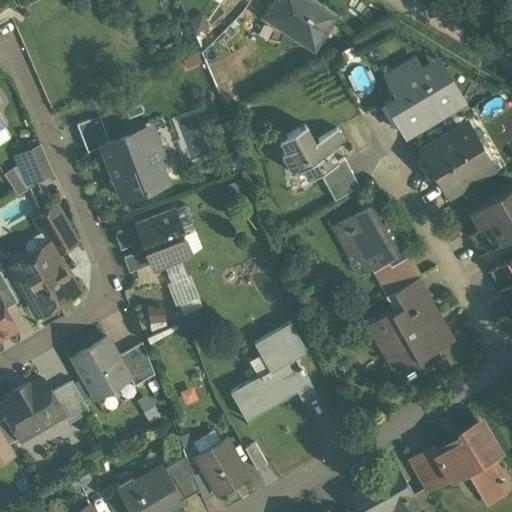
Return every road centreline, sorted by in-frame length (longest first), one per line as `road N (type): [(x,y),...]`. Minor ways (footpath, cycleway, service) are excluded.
road 1 (residential): [(0,37),(6,33),(19,59),(112,303),(0,365)]
road 2 (residential): [(505,353),(232,511)]
road 3 (residential): [(505,353),(397,172)]
